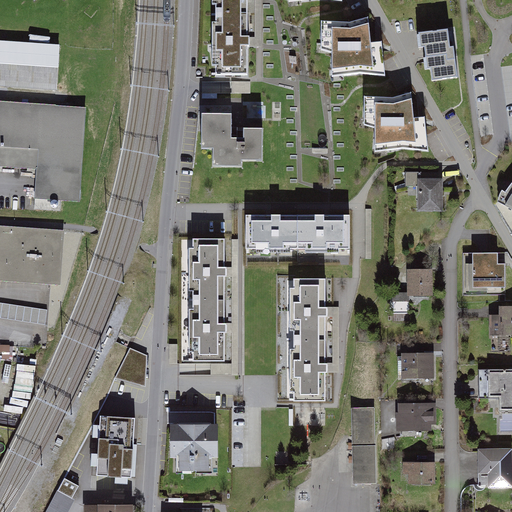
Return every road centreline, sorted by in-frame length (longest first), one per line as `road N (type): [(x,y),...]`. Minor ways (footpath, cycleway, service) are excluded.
road 1 (residential): [(184,0),(152,511)]
road 2 (residential): [(475,185),(449,248),(452,511)]
road 3 (residential): [(475,185),(370,0)]
road 4 (unknown): [(179,79),(282,89),(291,102),(297,166)]
